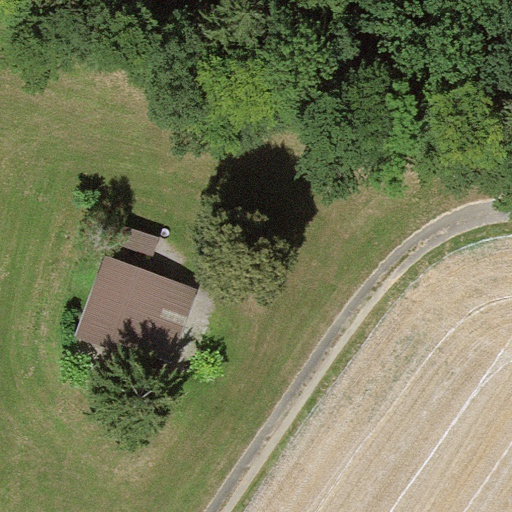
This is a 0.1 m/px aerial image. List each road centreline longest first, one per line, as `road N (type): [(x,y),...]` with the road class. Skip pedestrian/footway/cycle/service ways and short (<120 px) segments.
road 1 (track): [(502,209),(191,102),(133,40),(136,0)]
road 2 (track): [(511,211),(433,234),(381,277),(216,511)]
